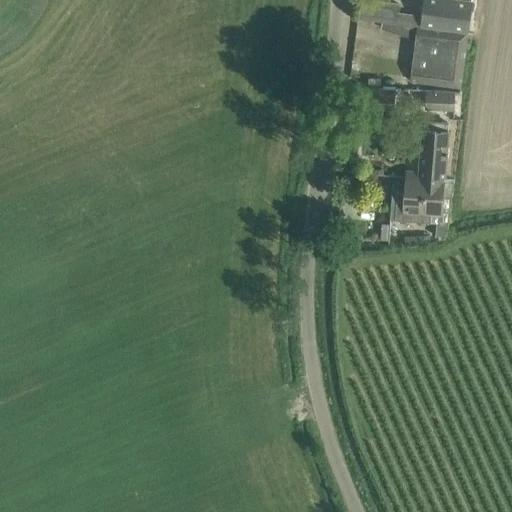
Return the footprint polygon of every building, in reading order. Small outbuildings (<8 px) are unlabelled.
[(423,0),(422,18),(397,14),(398,4),(376,1),(376,0),(362,0),(363,1),(358,4),(357,9),(359,10),(358,17),(469,32),(472,0),(423,0)] [(469,32),(358,17),(357,19),(381,22),(382,29),(412,39),(416,41),(411,82),(460,88),(468,36),(468,37),(469,32)] [(364,88),(363,108),(395,110),(396,90),(364,88)] [(425,108),(449,109),(454,110),(455,93),(426,91),(425,108)] [(406,177),(443,180),(448,123),(424,122),(420,172),(408,171),(407,177),(406,177)] [(436,223),(435,236),(447,233),(454,181),(443,180),(406,177),(405,192),(397,192),(394,220),(436,223)]
